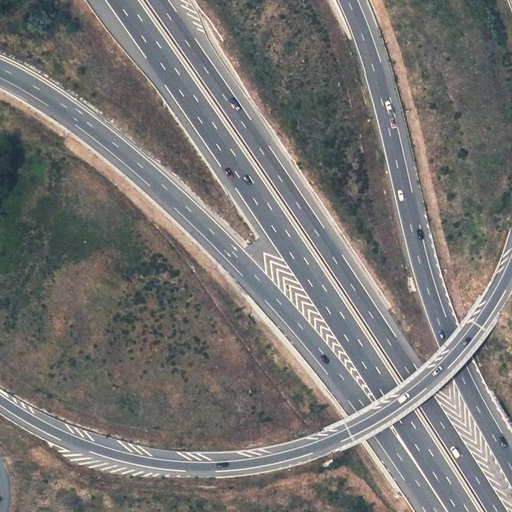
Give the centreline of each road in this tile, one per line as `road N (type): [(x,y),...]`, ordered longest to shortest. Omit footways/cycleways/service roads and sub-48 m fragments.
road 1 (motorway): [(0,70),(117,146),(246,265),(350,387),(440,511)]
road 2 (motorway): [(497,511),(158,0)]
road 3 (motorway): [(122,0),(303,263),(460,511)]
road 4 (motorway): [(0,402),(62,437),(146,462),(215,467),(301,452),(370,422),(430,380),(478,324),(511,265)]
road 5 (motorway): [(511,470),(442,329),(384,99),(348,0)]
